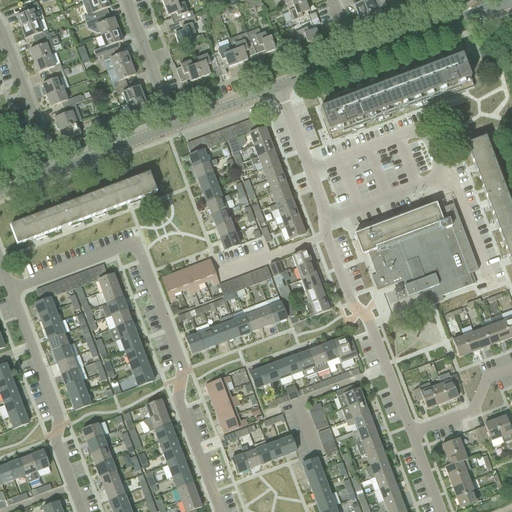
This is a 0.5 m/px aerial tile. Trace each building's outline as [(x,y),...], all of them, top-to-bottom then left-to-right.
[(99,12),(109,9),(105,0),(96,0),(82,5),(86,16),(82,17),(85,24),(101,18),(99,12)] [(160,0),(164,8),(182,1),(181,0),(160,0)] [(282,0),(286,9),(305,2),(304,0),(282,0)] [(377,0),(363,0),(364,2),(354,6),(358,17),(381,9),(377,0)] [(183,4),(182,1),(164,8),(167,17),(171,16),(172,19),(163,22),(166,28),(193,18),(191,12),(187,13),(183,4)] [(305,14),(309,12),(305,2),(286,9),(292,23),(294,22),(296,27),(317,19),(315,13),(306,17),(305,14)] [(400,15),(405,13),(400,2),(395,4),(400,15)] [(17,17),(16,17),(20,29),(37,22),(43,20),(39,10),(36,3),(22,9),(24,15),(17,17)] [(394,17),(400,15),(395,4),(389,6),(394,17)] [(375,11),(381,9),(358,17),(362,29),(379,23),(375,11)] [(113,19),(103,23),(101,18),(85,24),(86,28),(87,28),(88,30),(97,34),(99,33),(101,37),(117,31),(113,19)] [(191,25),(196,23),(193,18),(166,28),(168,34),(176,31),(178,34),(174,35),(178,45),(181,44),(183,47),(200,41),(199,37),(195,38),(194,35),(195,35),(191,25)] [(296,27),(294,28),(301,47),(302,52),(314,47),(312,43),(319,40),(315,30),(312,32),(311,28),(319,25),(317,19),(296,27)] [(37,22),(20,29),(25,40),(32,38),(34,43),(49,37),(46,31),(41,33),(37,22)] [(268,31),(260,35),(258,30),(247,34),(258,63),(264,61),(261,52),(264,51),(265,55),(275,51),(268,31)] [(99,50),(94,52),(96,58),(102,56),(114,52),(117,50),(115,45),(119,43),(122,42),(117,31),(101,37),(105,48),(99,50)] [(252,65),(258,63),(247,34),(246,34),(249,42),(243,44),(242,40),(234,43),(235,46),(231,48),(237,65),(247,62),(246,58),(249,57),(252,65)] [(37,48),(29,51),(33,63),(50,56),(49,52),(51,51),(53,48),(50,40),(49,37),(34,43),(37,48)] [(231,48),(227,49),(226,47),(217,50),(218,53),(212,56),(220,77),(227,75),(223,66),(226,65),(228,69),(237,65),(231,48)] [(290,50),(283,52),(285,58),(293,55),(290,50)] [(107,74),(114,71),(130,65),(126,53),(116,57),(114,52),(102,56),(104,63),(103,63),(107,74)] [(212,56),(206,58),(205,54),(198,57),(200,61),(194,64),(200,79),(210,76),(208,72),(212,71),(215,79),(220,77),(212,56)] [(59,65),(55,67),(50,56),(33,63),(38,74),(48,70),(50,76),(62,71),(59,65)] [(338,103),(319,110),(331,142),(344,137),(345,137),(344,134),(349,132),(350,133),(350,135),(351,135),(351,134),(364,129),(363,126),(373,122),(439,97),(440,101),(454,96),(453,93),(455,92),(458,91),(460,94),(460,93),(473,88),(461,57),(443,64),(440,58),(336,98),(338,103)] [(194,64),(192,64),(191,61),(182,65),(182,67),(175,70),(183,91),(189,89),(186,80),(189,79),(190,83),(200,79),(194,64)] [(124,80),(135,76),(130,65),(114,71),(118,82),(112,84),(115,90),(126,86),(124,80)] [(46,97),(63,90),(59,79),(69,75),(67,69),(62,71),(50,76),(52,81),(42,85),(44,90),(41,91),(43,97),(46,96),(46,97)] [(139,87),(128,91),(126,86),(115,90),(117,96),(122,94),(126,105),(143,99),(139,87)] [(80,96),(67,101),(63,90),(46,97),(50,108),(61,104),(63,110),(82,102),(80,96)] [(140,113),(148,110),(143,99),(126,105),(132,121),(142,117),(140,113)] [(75,105),(82,102),(63,110),(65,115),(54,119),(59,131),(76,124),(81,122),(77,112),(75,105)] [(106,127),(111,125),(106,113),(101,115),(106,127)] [(106,127),(101,115),(95,117),(99,129),(106,127)] [(256,132),(261,130),(257,118),(251,120),(256,132)] [(250,134),(256,132),(251,120),(246,122),(250,134)] [(244,136),(249,135),(250,134),(246,122),(240,124),(244,136)] [(82,140),(76,126),(76,124),(59,131),(63,142),(71,139),(72,144),(82,140)] [(239,138),(244,136),(240,124),(234,126),(239,138)] [(233,140),(236,139),(239,138),(234,126),(229,129),(233,140)] [(236,139),(233,140),(229,129),(223,131),(232,155),(237,153),(240,151),(236,139)] [(253,147),(269,141),(264,129),(261,130),(256,132),(250,134),(249,135),(253,147)] [(219,146),(224,144),(220,132),(214,134),(219,146)] [(213,148),(219,146),(214,134),(209,136),(213,148)] [(207,150),(213,148),(209,136),(203,138),(207,150)] [(203,152),(207,150),(203,138),(197,140),(202,152),(203,152)] [(479,180),(498,173),(485,138),(466,145),(479,180)] [(196,154),(202,152),(197,140),(192,142),(196,154)] [(257,158),(273,152),(269,141),(253,147),(257,158)] [(191,156),(196,154),(192,142),(186,144),(191,156)] [(215,161),(208,163),(203,152),(202,152),(196,154),(191,156),(188,157),(193,169),(215,161)] [(277,158),(275,158),(273,152),(257,158),(250,161),(252,166),(259,164),(262,170),(278,164),(279,162),(277,158)] [(236,166),(241,164),(237,153),(232,155),(236,166)] [(210,169),(217,166),(215,161),(193,169),(190,170),(195,182),(197,181),(212,175),(210,169)] [(282,176),(278,164),(262,170),(266,182),(282,176)] [(492,215),(511,207),(498,173),(479,180),(492,215)] [(138,200),(156,193),(149,174),(114,188),(121,207),(129,204),(130,206),(129,206),(130,207),(139,203),(139,202),(138,202),(138,200)] [(202,193),(217,187),(212,175),(197,181),(202,193)] [(267,195),(287,188),(282,176),(266,182),(269,190),(266,191),(267,195)] [(206,205),(221,199),(217,187),(202,193),(206,205)] [(103,214),(121,207),(114,188),(79,201),(86,220),(94,217),(95,219),(94,219),(95,220),(102,217),(104,216),(104,215),(103,214)] [(275,205),(291,199),(287,188),(267,195),(271,194),(275,205)] [(223,204),(230,202),(228,197),(221,199),(206,205),(211,216),(226,211),(223,204)] [(280,217),(296,211),(291,199),(275,205),(268,208),(270,213),(277,211),(280,217)] [(79,223),(86,220),(79,201),(44,214),(51,233),(70,226),(71,228),(70,228),(71,229),(80,225),(80,224),(79,224),(79,223)] [(429,202),(427,202),(425,202),(424,202),(422,202),(421,203),(419,204),(418,205),(417,207),(416,208),(416,210),(416,211),(416,212),(353,236),(361,257),(367,255),(379,286),(402,277),(409,295),(427,288),(431,301),(473,285),(468,275),(477,271),(453,206),(443,209),(445,214),(440,216),(435,205),(434,206),(433,205),(432,204),(430,203),(429,202)] [(505,249),(511,246),(511,209),(511,207),(492,215),(505,249)] [(226,211),(211,216),(215,228),(230,222),(226,211)] [(258,225),(264,223),(259,211),(254,213),(258,225)] [(284,229),(300,223),(296,211),(280,217),(282,224),(278,226),(280,231),(284,229)] [(44,236),(51,233),(44,214),(10,227),(17,246),(35,239),(36,241),(36,242),(38,241),(46,238),(45,237),(45,238),(44,236)] [(219,240),(234,234),(230,222),(215,228),(219,240)] [(289,241),(305,235),(300,223),(284,229),(289,241)] [(268,235),(267,233),(265,228),(259,230),(262,238),(268,235)] [(224,252),(239,246),(234,234),(219,240),(224,252)] [(266,244),(271,242),(268,235),(262,238),(263,239),(264,239),(266,244)] [(296,269),(311,264),(306,252),(291,257),(296,269)] [(218,284),(212,269),(209,261),(197,266),(204,284),(210,282),(212,287),(218,284)] [(281,275),(282,275),(278,263),(269,266),(273,278),(281,275)] [(314,263),(311,264),(296,269),(301,281),(318,275),(318,274),(315,275),(314,271),(316,270),(314,263)] [(102,280),(107,278),(103,266),(97,268),(102,280)] [(196,286),(204,284),(197,266),(185,270),(194,294),(198,292),(196,286)] [(97,282),(102,280),(97,268),(92,270),(96,282),(97,282)] [(271,280),(270,277),(266,268),(261,270),(265,282),(271,280)] [(90,284),(96,282),(92,270),(86,272),(90,284)] [(189,296),(194,294),(185,270),(173,275),(180,293),(187,290),(189,296)] [(260,284),(265,282),(261,270),(255,272),(260,284)] [(85,286),(90,284),(86,272),(80,274),(85,286)] [(254,286),(260,284),(255,272),(249,274),(254,286)] [(79,288),(85,286),(80,274),(75,276),(79,288)] [(248,288),(254,286),(249,274),(244,276),(248,288)] [(102,294),(118,288),(113,275),(107,278),(102,280),(97,282),(102,294)] [(173,295),(180,293),(173,275),(161,279),(170,302),(175,300),(173,295)] [(281,275),(273,278),(275,283),(278,290),(283,288),(280,281),(283,280),(281,275)] [(321,282),(318,275),(301,281),(305,293),(323,287),(322,286),(320,287),(318,283),(321,282)] [(74,290),(79,288),(75,276),(69,279),(74,290)] [(246,290),(245,287),(241,277),(235,280),(240,292),(242,291),(246,290)] [(68,293),(74,290),(69,279),(63,281),(68,293)] [(234,294),(240,292),(235,280),(230,282),(234,294)] [(62,295),(68,293),(63,281),(58,283),(62,295)] [(229,296),(234,294),(230,282),(224,284),(229,296)] [(57,297),(62,295),(58,283),(52,285),(57,297)] [(223,298),(229,296),(224,284),(218,286),(223,298)] [(51,299),(57,297),(52,285),(47,287),(51,299)] [(283,288),(278,290),(282,302),(288,300),(290,299),(291,298),(287,286),(283,288)] [(45,301),(50,299),(51,299),(47,287),(41,289),(45,301)] [(308,299),(303,301),(305,307),(310,305),(309,305),(324,299),(323,295),(324,294),(325,292),(323,287),(305,293),(308,299)] [(106,305),(122,299),(118,288),(102,294),(106,305)] [(40,303),(45,301),(41,289),(35,291),(40,303)] [(237,300),(245,297),(242,291),(240,292),(234,294),(236,299),(237,298),(237,300)] [(225,303),(236,299),(234,294),(229,296),(223,298),(224,300),(225,303)] [(278,298),(266,302),(274,325),(286,320),(280,304),(278,298)] [(310,318),(331,310),(327,298),(324,299),(309,305),(310,305),(305,307),(310,318)] [(39,317),(54,311),(50,299),(45,301),(40,303),(34,305),(39,317)] [(86,303),(89,302),(88,299),(85,300),(80,302),(82,309),(87,307),(86,303)] [(111,317),(127,311),(122,299),(106,305),(111,317)] [(226,305),(225,303),(224,300),(211,304),(214,310),(226,305)] [(288,300),(282,302),(287,313),(292,311),(288,300)] [(262,329),(274,325),(266,302),(254,307),(256,313),(262,329)] [(191,318),(203,314),(201,309),(189,313),(192,322),(191,318)] [(43,329),(59,323),(54,311),(39,317),(43,329)] [(115,329),(131,323),(127,311),(111,317),(115,329)] [(185,325),(192,322),(189,313),(176,318),(178,323),(183,321),(185,325)] [(256,313),(245,318),(251,333),(262,329),(256,313)] [(219,320),(221,326),(227,342),(239,338),(233,322),(230,315),(219,320)] [(239,338),(251,333),(245,318),(233,322),(239,338)] [(509,340),(511,338),(511,318),(503,322),(509,340)] [(499,343),(509,340),(503,322),(492,326),(499,343)] [(47,341),(63,335),(59,323),(43,329),(47,341)] [(120,341),(135,335),(131,323),(115,329),(120,341)] [(215,347),(209,331),(207,325),(195,330),(197,335),(203,351),(215,347)] [(215,347),(227,342),(221,326),(209,331),(215,347)] [(489,347),(499,343),(492,326),(482,330),(489,347)] [(85,340),(90,338),(86,327),(80,329),(85,340)] [(479,351),(489,347),(482,330),(472,334),(479,351)] [(469,355),(479,351),(472,334),(462,337),(469,355)] [(52,353),(68,347),(63,335),(47,341),(52,353)] [(124,353),(140,347),(135,335),(120,341),(124,353)] [(191,356),(203,351),(197,335),(185,340),(191,356)] [(458,359),(469,355),(462,337),(452,341),(458,359)] [(89,352),(95,350),(90,338),(85,340),(89,352)] [(351,342),(346,344),(344,339),(332,343),(338,359),(340,364),(357,358),(351,342)] [(340,364),(338,359),(332,343),(320,347),(326,363),(337,359),(339,365),(340,364)] [(68,347),(52,353),(56,365),(72,359),(77,357),(73,345),(68,347)] [(128,364),(144,358),(140,347),(124,353),(128,364)] [(320,347),(308,352),(314,368),(316,374),(328,370),(328,369),(326,363),(320,347)] [(308,352),(296,356),(302,372),(304,378),(316,374),(314,368),(308,352)] [(290,377),(302,372),(296,356),(284,361),(290,377)] [(133,376),(149,370),(144,358),(128,364),(133,376)] [(61,376),(77,370),(72,359),(56,365),(61,376)] [(279,381),(290,377),(284,361),(273,365),(279,381)] [(0,380),(10,377),(6,365),(0,367),(0,380)] [(267,386),(279,381),(273,365),(261,370),(267,386)] [(77,370),(61,376),(65,388),(81,382),(87,380),(82,368),(77,370)] [(137,388),(153,382),(149,370),(133,376),(137,388)] [(255,390),(267,386),(261,370),(249,374),(255,390)] [(447,374),(437,378),(440,385),(446,403),(457,399),(454,389),(459,387),(455,376),(449,378),(447,374)] [(334,385),(345,380),(343,375),(332,379),(334,385)] [(0,394),(14,389),(10,377),(0,380),(0,394)] [(225,385),(230,383),(228,378),(205,387),(210,398),(228,392),(225,385)] [(322,389),(334,385),(332,379),(320,383),(322,389)] [(70,400),(86,394),(81,382),(65,388),(70,400)] [(310,393),(322,389),(320,383),(308,388),(310,393)] [(419,390),(413,392),(417,403),(422,401),(426,410),(436,407),(430,389),(428,384),(418,388),(419,390)] [(436,407),(446,403),(440,385),(430,389),(436,407)] [(294,386),(285,390),(287,396),(289,401),(298,398),(296,392),(294,386)] [(353,386),(333,394),(335,399),(340,410),(347,408),(363,402),(359,390),(355,391),(353,386)] [(298,398),(310,393),(308,388),(296,392),(298,398)] [(0,395),(4,406),(19,401),(14,389),(0,394),(0,395)] [(236,397),(230,399),(228,392),(210,398),(214,410),(238,402),(236,397)] [(74,412),(90,406),(86,394),(70,400),(74,412)] [(251,407),(256,404),(253,396),(248,398),(251,407)] [(9,418),(23,413),(19,401),(4,406),(9,418)] [(149,419),(165,413),(161,401),(145,407),(149,419)] [(267,410),(275,407),(273,401),(265,404),(267,410)] [(317,406),(315,401),(305,404),(309,415),(321,410),(319,405),(317,406)] [(234,409),(240,407),(238,402),(214,410),(219,422),(237,416),(234,409)] [(347,408),(340,410),(344,422),(368,413),(363,402),(347,408)] [(329,405),(321,408),(322,410),(324,416),(332,413),(329,405)] [(257,408),(250,411),(252,417),(260,414),(257,408)] [(312,420),(323,416),(321,410),(309,415),(312,420)] [(13,430),(28,425),(23,413),(9,418),(13,430)] [(148,433),(170,425),(165,413),(149,419),(149,420),(141,423),(144,425),(146,427),(147,429),(148,433)] [(356,431),(372,425),(368,413),(344,422),(346,428),(354,425),(356,431)] [(130,421),(127,414),(122,416),(121,416),(125,423),(130,421)] [(245,421),(240,423),(237,416),(219,422),(223,434),(247,426),(245,421)] [(326,421),(325,421),(323,416),(312,420),(314,426),(326,421)] [(116,426),(122,424),(119,417),(114,419),(116,426)] [(505,417),(494,421),(501,438),(503,444),(511,440),(511,436),(511,434),(509,428),(505,417)] [(271,426),(279,423),(277,418),(269,420),(271,426)] [(264,429),(271,426),(269,420),(262,423),(264,429)] [(316,432),(328,427),(326,421),(314,426),(316,432)] [(503,444),(501,438),(494,421),(484,425),(484,427),(479,429),(483,441),(483,440),(489,438),(490,442),(492,448),(503,444)] [(102,437),(101,434),(97,425),(82,431),(86,443),(102,437)] [(157,443),(174,437),(170,425),(148,433),(148,434),(153,432),(157,443)] [(360,443),(376,437),(372,425),(356,431),(360,443)] [(131,440),(137,438),(132,426),(127,428),(131,440)] [(236,439),(248,434),(246,429),(234,434),(236,439)] [(478,443),(483,441),(479,429),(473,431),(478,443)] [(319,439),(331,435),(329,430),(317,434),(319,439)] [(123,443),(128,441),(126,434),(120,436),(123,443)] [(225,443),(236,439),(234,434),(229,435),(222,438),(224,443),(221,444),(222,449),(227,447),(225,443)] [(333,441),(331,435),(319,439),(321,445),(333,441)] [(91,455),(107,449),(102,437),(86,443),(91,455)] [(162,455),(178,449),(174,437),(157,443),(162,455)] [(359,457),(365,455),(381,449),(376,437),(360,443),(355,445),(359,457)] [(136,452),(142,450),(137,438),(131,440),(136,452)] [(284,457),(296,453),(290,438),(278,442),(284,457)] [(445,457),(462,450),(459,440),(441,446),(445,457)] [(126,450),(131,448),(128,441),(123,443),(126,450)] [(335,447),(333,441),(321,445),(323,451),(335,447)] [(272,462),(284,457),(278,442),(267,447),(272,462)] [(254,451),(248,454),(246,447),(240,449),(243,456),(248,470),(260,466),(254,451)] [(260,466),(272,462),(267,447),(254,451),(260,466)] [(325,456),(337,452),(335,447),(323,451),(325,456)] [(95,467),(111,461),(107,449),(91,455),(95,467)] [(166,467),(183,461),(178,449),(162,455),(166,467)] [(248,470),(243,456),(240,449),(242,456),(231,460),(236,475),(248,470)] [(369,466),(385,461),(381,449),(365,455),(369,466)] [(462,463),(466,461),(462,450),(445,457),(449,466),(444,468),(444,469),(462,463)] [(36,472),(49,468),(43,452),(31,457),(36,472)] [(140,464),(146,461),(143,454),(137,456),(140,464)] [(344,463),(349,461),(347,454),(341,456),(344,463)] [(39,480),(36,472),(31,457),(19,461),(25,477),(28,485),(39,480)] [(132,466),(137,464),(135,457),(129,459),(132,466)] [(321,471),(316,460),(301,465),(306,477),(321,471)] [(13,481),(25,477),(19,461),(7,465),(13,481)] [(100,479),(115,473),(111,461),(95,467),(100,479)] [(142,471),(148,468),(146,461),(140,464),(142,471)] [(171,479),(187,473),(183,461),(166,467),(171,479)] [(346,470),(352,468),(349,461),(344,463),(346,470)] [(368,481),(374,479),(390,473),(385,461),(369,466),(372,474),(367,477),(368,481)] [(462,463),(444,469),(448,479),(465,472),(470,471),(466,461),(462,463)] [(135,474),(140,471),(137,464),(132,466),(135,474)] [(338,473),(344,471),(341,464),(336,466),(338,473)] [(0,482),(1,486),(13,481),(7,465),(0,468),(0,482)] [(310,489),(325,483),(321,471),(306,477),(310,489)] [(452,489),(469,483),(465,472),(448,479),(452,489)] [(104,490),(120,484),(115,473),(100,479),(104,490)] [(175,491),(192,484),(187,473),(171,479),(175,491)] [(378,490),(394,484),(390,473),(374,479),(378,490)] [(149,487),(155,485),(152,478),(146,480),(149,487)] [(353,487),(358,485),(356,478),(350,480),(353,487)] [(345,490),(350,488),(348,481),(342,483),(345,490)] [(315,501),(330,495),(325,483),(310,489),(315,501)] [(456,499),(473,493),(469,483),(452,489),(456,499)] [(108,502),(124,496),(120,484),(104,490),(108,502)] [(180,502),(196,496),(192,484),(175,491),(180,502)] [(383,502),(399,496),(394,484),(378,490),(383,502)] [(51,491),(49,485),(42,488),(44,493),(51,491)] [(151,494),(157,492),(155,485),(149,487),(151,494)] [(357,498),(363,496),(358,485),(353,487),(357,498)] [(42,488),(35,491),(37,496),(44,493),(42,488)] [(145,502),(151,500),(146,488),(141,490),(145,502)] [(347,497),(353,495),(350,488),(345,490),(347,497)] [(477,503),(473,493),(456,499),(460,510),(477,503)] [(27,500),(25,494),(19,497),(21,502),(27,500)] [(318,511),(320,511),(334,507),(330,495),(315,501),(318,511)] [(112,511),(118,511),(128,508),(124,496),(108,502),(112,511)] [(190,511),(195,510),(201,508),(196,496),(180,502),(183,511),(190,511)] [(362,510),(367,508),(363,496),(357,498),(362,510)] [(386,511),(392,511),(403,508),(399,496),(383,502),(386,511)] [(19,497),(11,499),(14,505),(21,502),(19,497)] [(149,511),(153,511),(155,511),(151,500),(145,502),(149,511)] [(157,511),(163,509),(160,500),(154,502),(157,511)] [(42,511),(61,511),(58,503),(42,509),(42,511)]
